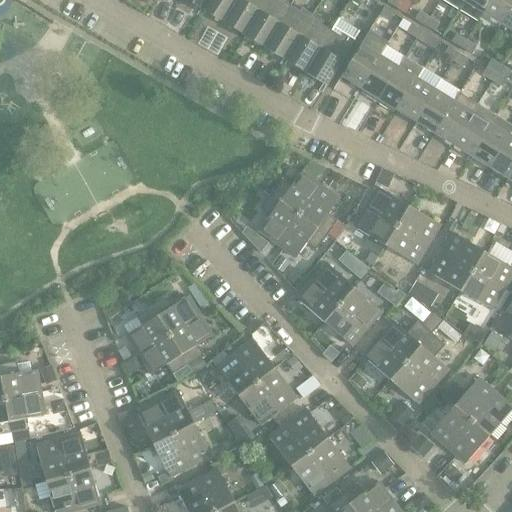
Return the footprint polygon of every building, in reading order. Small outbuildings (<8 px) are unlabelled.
[(186,0),(204,11),(210,0),(186,0)] [(210,0),(204,11),(224,23),(238,0),(210,0)] [(238,0),(224,23),(245,36),(266,0),(238,0)] [(266,0),(245,36),(265,48),(291,6),(281,0),(266,0)] [(400,0),(389,0),(388,3),(398,9),(403,1),(400,0)] [(442,0),(460,10),(466,0),(442,0)] [(466,0),(460,10),(478,22),(484,13),(491,0),(466,0)] [(511,0),(491,0),(484,13),(502,25),(511,8),(511,0)] [(291,6),(265,48),(285,61),(313,15),(303,9),(301,12),(291,6)] [(385,8),(380,15),(390,22),(395,14),(385,8)] [(511,8),(502,25),(511,30),(511,8)] [(415,20),(426,26),(430,18),(420,12),(415,20)] [(313,15),(285,61),(306,73),(332,31),(322,25),(324,22),(313,15)] [(332,31),(306,73),(327,86),(360,32),(340,18),(332,31)] [(430,18),(426,26),(436,32),(440,24),(430,18)] [(407,32),(418,38),(422,31),(412,25),(407,32)] [(370,31),(342,77),(361,89),(381,57),(389,43),(370,31)] [(422,31),(418,38),(428,45),(432,37),(422,31)] [(453,42),(463,48),(467,40),(457,34),(453,42)] [(467,40),(463,48),(473,54),(477,46),(467,40)] [(444,55),(454,61),(459,53),(449,47),(444,55)] [(459,53),(454,61),(464,67),(469,60),(459,53)] [(381,57),(361,89),(369,93),(367,96),(378,103),(399,68),(381,57)] [(406,58),(399,68),(378,103),(389,109),(390,106),(398,111),(424,69),(406,58)] [(492,60),(487,67),(497,74),(502,66),(492,60)] [(511,72),(502,66),(497,74),(508,80),(511,72)] [(497,74),(487,67),(483,75),(493,81),(497,74)] [(424,69),(398,111),(417,122),(436,90),(443,80),(424,69)] [(497,74),(493,81),(503,87),(508,80),(497,74)] [(436,90),(417,122),(435,134),(455,102),(436,90)] [(460,93),(455,102),(435,134),(454,145),(478,105),(460,93)] [(478,105),(454,145),(472,157),(497,116),(478,105)] [(511,125),(497,116),(472,157),(491,168),(510,136),(511,132),(511,125)] [(511,136),(510,136),(491,168),(509,179),(511,174),(511,136)] [(383,168),(377,182),(389,188),(395,173),(383,168)] [(282,180),(271,195),(299,215),(321,186),(302,172),(292,187),(282,180)] [(321,186),(299,215),(327,236),(328,235),(338,221),(329,214),(340,199),(321,186)] [(378,188),(366,207),(398,226),(409,207),(378,188)] [(299,215),(271,195),(260,210),(270,217),(259,231),(278,245),(299,215)] [(366,207),(354,227),(371,237),(363,249),(371,253),(379,258),(386,246),(398,226),(366,207)] [(409,207),(398,226),(429,245),(441,226),(409,207)] [(299,215),(278,245),(296,258),(307,244),(317,251),(327,236),(299,215)] [(338,221),(328,235),(336,240),(346,227),(338,221)] [(398,226),(386,246),(417,265),(429,245),(398,226)] [(453,233),(442,253),(473,272),(485,252),(453,233)] [(256,234),(251,242),(261,253),(269,243),(256,234)] [(347,251),(339,260),(347,267),(355,258),(347,251)] [(511,268),(485,252),(473,272),(505,291),(511,278),(511,268)] [(371,253),(365,263),(373,267),(379,258),(371,253)] [(473,272),(442,253),(430,273),(461,291),(473,272)] [(282,257),(275,267),(283,273),(290,263),(282,257)] [(327,264),(312,281),(340,305),(355,288),(327,264)] [(473,272),(461,291),(493,310),(505,291),(473,272)] [(403,279),(398,286),(406,291),(411,285),(403,279)] [(340,305),(312,281),(297,299),(325,323),(340,305)] [(416,282),(409,294),(418,299),(425,287),(416,282)] [(355,288),(340,305),(368,329),(383,312),(355,288)] [(167,297),(152,306),(170,336),(201,316),(189,297),(174,307),(167,297)] [(340,305),(325,323),(353,347),(368,329),(340,305)] [(137,317),(124,326),(129,335),(127,336),(139,355),(170,336),(152,306),(136,316),(137,317)] [(201,316),(170,336),(189,365),(204,355),(198,346),(214,336),(201,316)] [(394,322),(379,339),(406,363),(432,334),(418,322),(408,334),(394,322)] [(473,326),(467,335),(480,342),(485,333),(473,326)] [(432,334),(406,363),(434,387),(449,370),(435,358),(446,346),(432,334)] [(170,336),(139,355),(124,365),(130,375),(146,366),(152,375),(167,365),(173,375),(189,365),(170,336)] [(253,339),(235,353),(257,382),(276,369),(253,339)] [(406,363),(379,339),(363,356),(391,380),(406,363)] [(125,346),(118,351),(125,361),(132,357),(125,346)] [(282,346),(274,351),(281,359),(288,354),(282,346)] [(330,346),(323,355),(331,364),(339,354),(330,346)] [(257,382),(235,353),(217,367),(239,396),(257,382)] [(295,357),(288,361),(296,372),(303,367),(295,357)] [(18,362),(0,365),(0,367),(6,400),(42,393),(38,370),(20,374),(18,362)] [(406,363),(391,380),(419,405),(434,387),(406,363)] [(276,369),(257,382),(279,412),(298,398),(276,369)] [(52,370),(42,374),(46,384),(56,380),(52,370)] [(358,374),(352,381),(361,389),(367,382),(358,374)] [(479,378),(455,406),(472,421),(497,393),(479,378)] [(257,382),(239,396),(261,426),(279,412),(257,382)] [(178,391),(158,402),(175,434),(195,424),(178,391)] [(42,393),(6,400),(12,434),(14,443),(32,439),(30,430),(28,419),(46,416),(42,393)] [(511,406),(497,393),(472,421),(490,436),(511,410),(511,406)] [(6,400),(0,400),(0,435),(12,434),(6,400)] [(63,400),(52,402),(54,414),(66,412),(63,400)] [(138,412),(154,445),(175,434),(158,402),(138,412)] [(211,402),(202,406),(208,417),(217,413),(211,402)] [(404,406),(389,423),(399,432),(414,415),(404,406)] [(431,434),(448,449),(472,421),(455,406),(431,434)] [(307,409),(288,423),(310,453),(329,439),(307,409)] [(344,409),(337,414),(345,425),(352,420),(344,409)] [(130,411),(118,416),(122,428),(135,423),(130,411)] [(472,421),(448,449),(466,464),(490,436),(472,421)] [(310,453),(288,423),(270,437),(292,466),(310,453)] [(195,424),(175,434),(191,467),(212,457),(195,424)] [(249,430),(238,439),(244,447),(255,439),(249,430)] [(82,434),(59,440),(69,475),(91,469),(82,434)] [(175,434),(154,445),(171,477),(191,467),(175,434)] [(329,439),(310,453),(333,482),(351,468),(329,439)] [(424,439),(414,451),(423,459),(434,447),(424,439)] [(37,446),(47,481),(69,475),(59,440),(37,446)] [(14,446),(0,448),(2,457),(15,455),(14,446)] [(26,449),(16,451),(22,488),(32,485),(26,449)] [(310,453),(292,466),(314,496),(333,482),(310,453)] [(384,453),(375,460),(384,472),(393,464),(384,453)] [(451,465),(444,473),(456,483),(462,476),(459,473),(460,472),(451,465)] [(91,469),(69,475),(79,511),(101,505),(91,469)] [(219,470),(198,480),(214,511),(216,511),(235,502),(219,470)] [(150,472),(141,477),(145,484),(153,480),(150,472)] [(69,475),(47,481),(55,511),(73,511),(79,511),(69,475)] [(175,486),(165,491),(170,501),(180,496),(188,511),(214,511),(198,480),(178,490),(175,486)] [(277,482),(269,488),(278,498),(285,493),(277,482)] [(357,484),(343,495),(355,511),(377,511),(393,500),(379,482),(364,493),(357,484)] [(424,494),(413,502),(417,509),(423,509),(431,503),(424,494)] [(355,511),(343,495),(328,506),(332,511),(355,511)] [(401,511),(393,500),(377,511),(401,511)] [(240,511),(235,502),(216,511),(240,511)]
